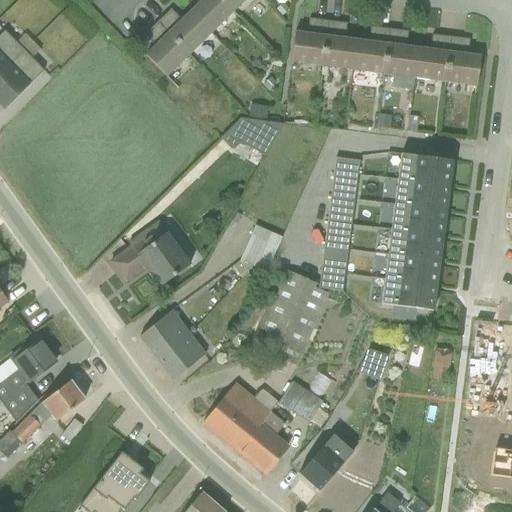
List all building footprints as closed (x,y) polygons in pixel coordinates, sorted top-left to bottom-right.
[(219,40),(241,18),(222,0),(214,0),(197,18),(219,40)] [(222,0),(241,18),(258,0),(222,0)] [(196,62),(219,40),(197,18),(175,40),(196,62)] [(0,78),(24,53),(2,32),(0,33),(0,78)] [(278,65),(310,69),(314,38),(282,35),(278,65)] [(310,69),(341,73),(345,42),(314,38),(310,69)] [(174,84),(196,62),(175,40),(152,63),(174,84)] [(341,73),(373,77),(377,46),(345,42),(341,73)] [(373,77),(404,80),(408,50),(377,46),(373,77)] [(404,80),(436,84),(440,53),(408,50),(404,80)] [(0,78),(0,104),(10,115),(48,75),(24,53),(0,78)] [(436,84),(467,88),(471,57),(440,53),(436,84)] [(240,103),(234,116),(224,111),(208,141),(220,147),(225,137),(253,151),(268,124),(250,114),(252,109),(240,103)] [(318,155),(309,286),(333,287),(342,157),(318,155)] [(395,181),(448,188),(451,164),(398,157),(395,181)] [(391,208),(445,215),(448,188),(395,181),(391,208)] [(388,233),(442,240),(445,215),(391,208),(388,233)] [(252,253),(259,256),(268,235),(241,223),(226,258),(247,266),(252,253)] [(149,290),(185,268),(162,230),(126,252),(149,290)] [(385,257),(440,263),(442,240),(388,233),(385,257)] [(381,282),(437,289),(440,263),(385,257),(381,282)] [(264,333),(291,343),(305,303),(291,298),(297,279),(269,269),(251,320),(267,325),(264,333)] [(378,308),(433,315),(437,289),(381,282),(378,308)] [(132,338),(149,360),(183,333),(166,312),(132,338)] [(165,381),(199,354),(183,333),(149,360),(165,381)] [(20,386),(48,366),(31,343),(3,363),(20,386)] [(422,345),(418,373),(431,376),(436,347),(422,345)] [(276,379),(263,401),(295,421),(308,399),(276,379)] [(42,424),(72,404),(58,384),(29,405),(42,424)] [(229,454),(263,414),(228,384),(194,424),(229,454)] [(0,424),(0,427),(8,439),(29,425),(20,411),(0,424)] [(229,454),(256,477),(290,437),(263,414),(229,454)] [(0,449),(9,440),(0,431),(0,449)] [(297,475),(316,493),(350,454),(330,437),(297,475)] [(370,450),(366,475),(383,478),(387,452),(370,450)] [(511,480),(511,452),(500,450),(500,454),(491,453),(488,478),(511,480)] [(125,511),(146,483),(113,459),(79,506),(87,511),(125,511)] [(213,511),(192,493),(176,511),(213,511)]
